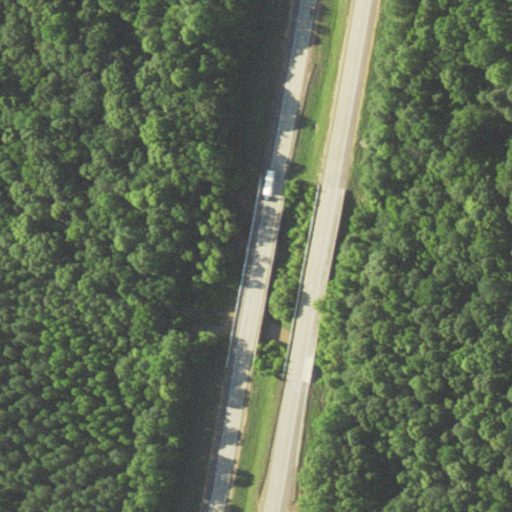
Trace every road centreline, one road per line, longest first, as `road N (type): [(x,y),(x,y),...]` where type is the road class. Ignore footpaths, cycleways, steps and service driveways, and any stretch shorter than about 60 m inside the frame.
road 1 (motorway): [(299,378),(331,184)]
road 2 (motorway): [(279,177),(246,370)]
road 3 (motorway): [(331,184),(362,0)]
road 4 (motorway): [(309,0),(279,177)]
road 5 (motorway): [(246,370),(217,511)]
road 6 (motorway): [(276,511),(299,378)]
